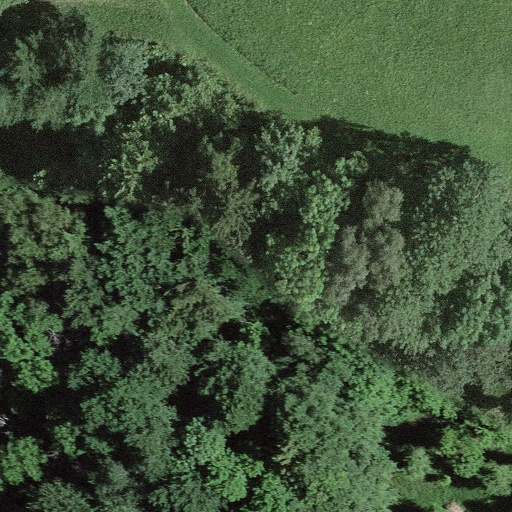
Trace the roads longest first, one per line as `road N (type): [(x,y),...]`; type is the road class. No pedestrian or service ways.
road 1 (track): [(511,224),(256,93),(165,0)]
road 2 (track): [(194,30),(75,8),(0,7)]
